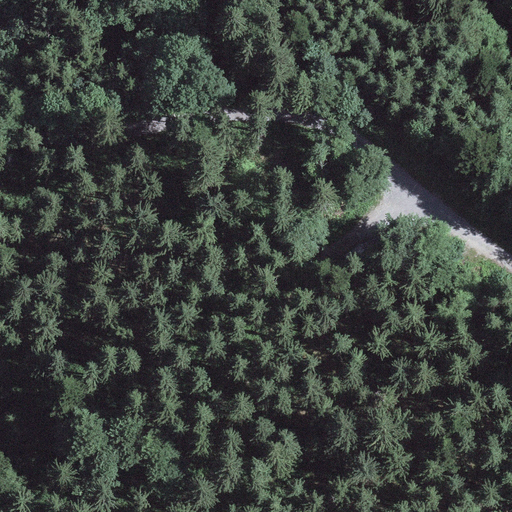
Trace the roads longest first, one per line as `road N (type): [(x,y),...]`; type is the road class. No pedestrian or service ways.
road 1 (track): [(128,137),(325,131),(511,258)]
road 2 (track): [(0,133),(128,137)]
